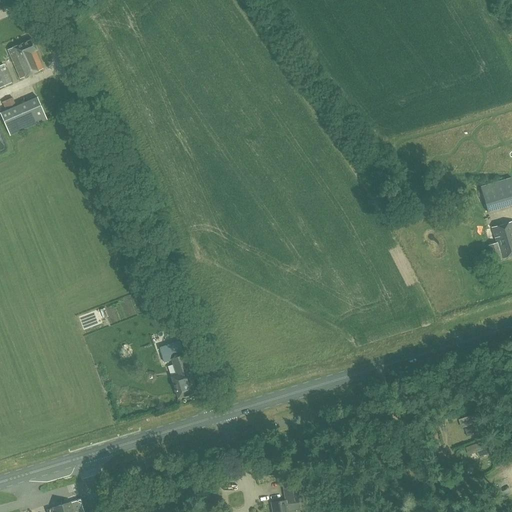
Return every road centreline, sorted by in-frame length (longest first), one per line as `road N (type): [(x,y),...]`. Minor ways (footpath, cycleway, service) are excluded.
road 1 (unclassified): [(221,415),(40,0)]
road 2 (primary): [(221,415),(511,326)]
road 3 (unclassified): [(231,437),(374,393),(511,366)]
road 4 (unclassified): [(92,480),(231,437)]
road 5 (primary): [(85,456),(221,415)]
